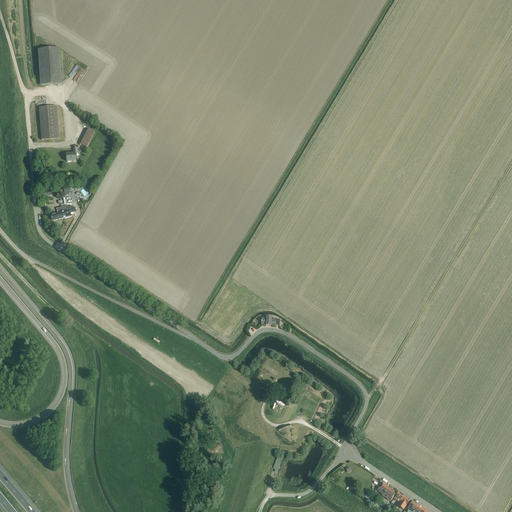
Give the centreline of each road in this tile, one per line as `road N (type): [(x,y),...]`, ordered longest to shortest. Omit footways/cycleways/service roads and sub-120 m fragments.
road 1 (unclassified): [(350,440),(367,400),(358,384),(292,337),(265,330),(233,356),(219,354),(43,236),(30,146)]
road 2 (track): [(511,166),(367,400)]
road 3 (motorway): [(74,511),(66,467),(68,359),(0,269)]
road 4 (motorway): [(0,278),(50,337),(64,384),(35,421),(0,425)]
